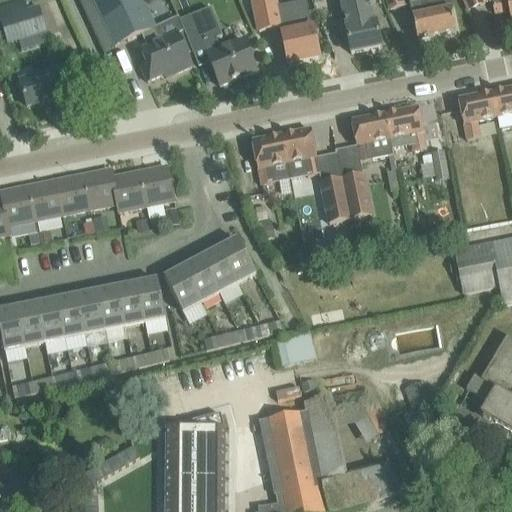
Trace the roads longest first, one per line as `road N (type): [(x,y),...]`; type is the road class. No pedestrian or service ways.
road 1 (residential): [(187,133),(511,65)]
road 2 (residential): [(0,290),(149,254),(185,227),(195,196),(187,133)]
road 3 (residential): [(0,172),(187,133)]
